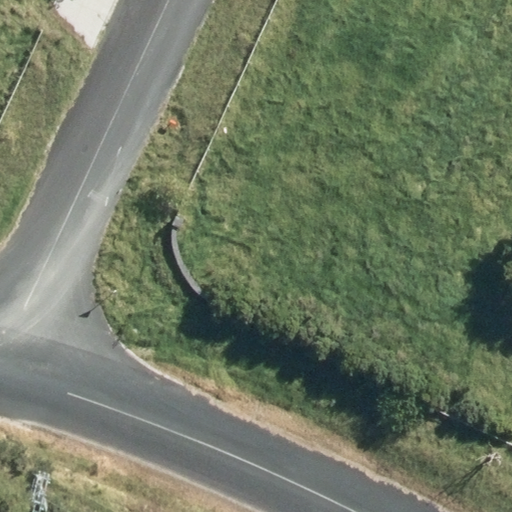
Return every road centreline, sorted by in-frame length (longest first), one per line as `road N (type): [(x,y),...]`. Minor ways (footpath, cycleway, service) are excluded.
road 1 (residential): [(9,371),(28,305),(177,0)]
road 2 (residential): [(347,511),(144,414),(9,371)]
